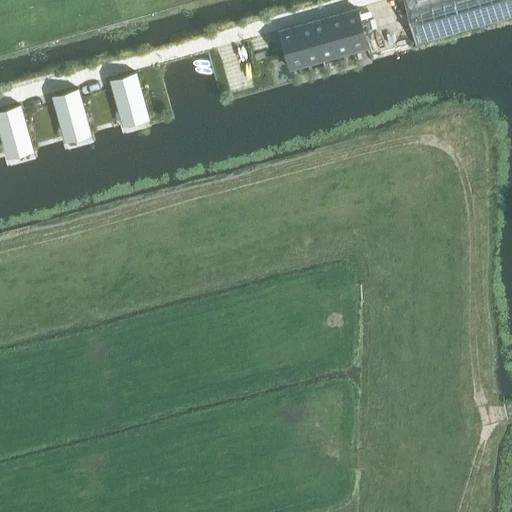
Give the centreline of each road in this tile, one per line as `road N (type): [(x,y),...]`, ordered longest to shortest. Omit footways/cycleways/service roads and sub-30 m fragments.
road 1 (track): [(490,418),(466,150),(434,137),(0,248)]
road 2 (residential): [(350,0),(0,99)]
